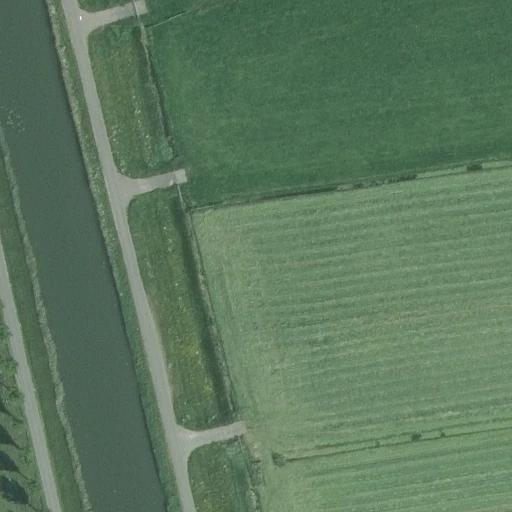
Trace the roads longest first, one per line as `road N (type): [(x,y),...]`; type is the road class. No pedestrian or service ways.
road 1 (unclassified): [(190,511),(67,0)]
road 2 (track): [(112,192),(511,122)]
road 3 (unclassified): [(54,511),(0,269)]
